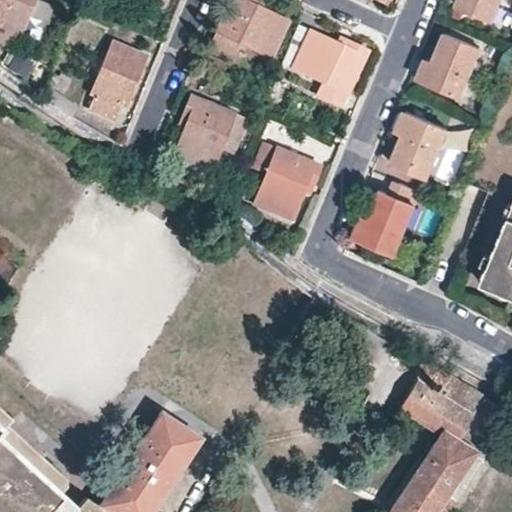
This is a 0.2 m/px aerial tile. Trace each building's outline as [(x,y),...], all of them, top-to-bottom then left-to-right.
[(0,0),(0,41),(11,46),(17,30),(21,32),(27,17),(34,0),(0,0)] [(54,7),(38,0),(34,0),(27,17),(48,24),(54,7)] [(232,0),(211,44),(235,55),(240,44),(270,58),(287,20),(252,5),(254,0),(232,0)] [(498,0),(456,0),(455,5),(491,20),(498,0)] [(311,31),(293,68),(323,82),(317,94),(340,104),(366,50),(347,42),(345,47),(311,31)] [(479,48),(444,33),(431,61),(428,59),(419,79),(459,96),(479,48)] [(88,110),(113,120),(119,106),(123,107),(129,93),(145,57),(112,43),(90,93),(95,95),(88,110)] [(173,158),(167,171),(200,189),(221,139),(234,144),(243,121),(189,97),(182,115),(187,117),(170,157),(173,158)] [(446,128),(406,112),(397,132),(402,134),(390,161),(426,176),(446,128)] [(264,144),(253,169),(265,174),(252,203),(289,219),(305,183),(311,186),(319,167),(264,144)] [(414,204),(379,189),(367,218),(363,218),(354,237),(393,254),(414,204)] [(511,205),(509,204),(504,215),(508,217),(491,257),(486,255),(482,267),(486,269),(480,284),(511,297),(511,205)] [(355,323),(311,297),(300,315),(345,341),(355,323)] [(314,349),(314,346),(314,342),(313,339),(310,337),(293,326),(272,358),(297,374),(300,369),(314,349)] [(489,402),(421,362),(413,365),(413,380),(397,407),(438,434),(386,511),(445,511),(453,500),(443,494),(469,454),(479,460),(511,412),(489,402)] [(156,511),(203,441),(159,412),(96,508),(84,501),(76,511),(77,511),(156,511)] [(0,511),(52,511),(55,509),(61,503),(0,448),(0,511)]
